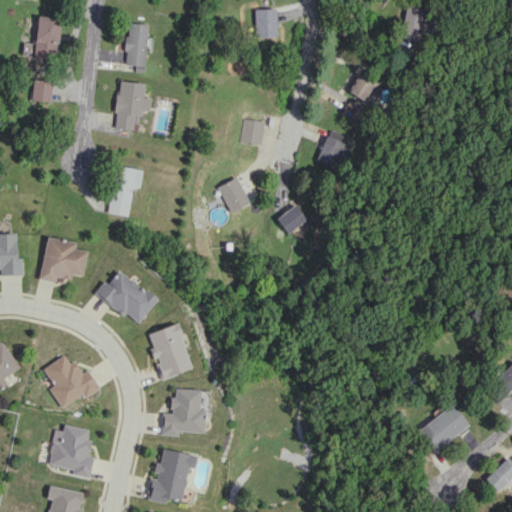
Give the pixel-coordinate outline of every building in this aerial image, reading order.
[(399,37),(417,40),(422,8),(404,5),(399,37)] [(273,8),(252,9),(252,37),(274,36),(273,8)] [(30,59),(46,61),(47,51),(55,52),(58,18),(35,15),(30,59)] [(144,23),(124,22),(122,64),(142,65),(144,23)] [(367,79),(356,73),(347,91),(364,101),(368,93),(376,98),(385,83),(370,74),(367,79)] [(49,80),(30,79),(29,104),(49,105),(49,80)] [(130,129),(131,115),(138,116),(139,109),(146,110),(147,97),(140,97),(142,83),(115,80),(112,127),(130,129)] [(259,143),(261,120),(239,118),(238,142),(259,143)] [(341,166),(348,144),(323,136),(316,159),(341,166)] [(125,215),(130,187),(137,188),(140,170),(114,165),(106,212),(125,215)] [(226,211),(246,204),(236,177),(216,184),(226,211)] [(307,217),(294,197),(281,206),(284,210),(274,217),(286,234),(297,227),(295,225),(307,217)] [(14,232),(0,232),(0,274),(20,274),(20,257),(14,258),(14,232)] [(85,250),(73,248),(74,241),(44,236),(37,279),(53,281),(54,276),(69,279),(70,274),(80,275),(85,250)] [(121,315),(123,313),(136,322),(153,298),(116,270),(105,284),(101,280),(91,293),(121,315)] [(188,368),(173,323),(144,332),(149,346),(146,347),(149,358),(152,357),(159,378),(188,368)] [(18,367),(0,340),(0,384),(4,381),(2,378),(18,367)] [(47,387),(60,407),(82,394),(83,396),(97,388),(85,369),(80,372),(72,360),(68,363),(62,354),(41,367),(52,384),(47,387)] [(511,386),(511,361),(484,388),(496,401),(511,386)] [(200,432),(201,409),(195,409),(196,389),(171,388),(171,397),(167,396),(166,412),(158,412),(157,434),(175,435),(175,431),(200,432)] [(431,450),(468,427),(453,404),(417,426),(431,450)] [(45,464),(71,469),(70,474),(87,477),(91,456),(86,455),(89,440),(85,439),(87,429),(62,424),(60,430),(52,429),(45,464)] [(192,455),(159,448),(156,463),(153,463),(150,478),(147,477),(143,497),(177,503),(184,467),(190,468),(192,455)] [(511,467),(503,459),(483,478),(496,491),(511,476),(511,467)] [(81,492),(47,484),(44,498),(49,499),(46,511),(79,511),(81,507),(78,507),(81,492)]
